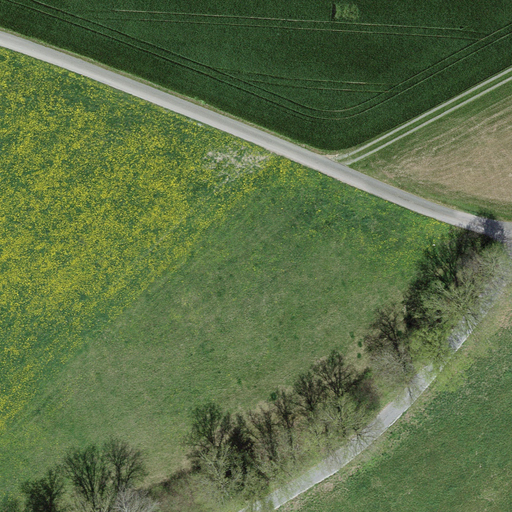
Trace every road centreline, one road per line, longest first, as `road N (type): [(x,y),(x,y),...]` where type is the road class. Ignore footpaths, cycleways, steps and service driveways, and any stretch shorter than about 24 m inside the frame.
road 1 (track): [(0,38),(446,214),(511,231)]
road 2 (unknown): [(511,235),(498,277),(382,432),(270,511)]
road 3 (track): [(321,164),(382,143),(511,74)]
